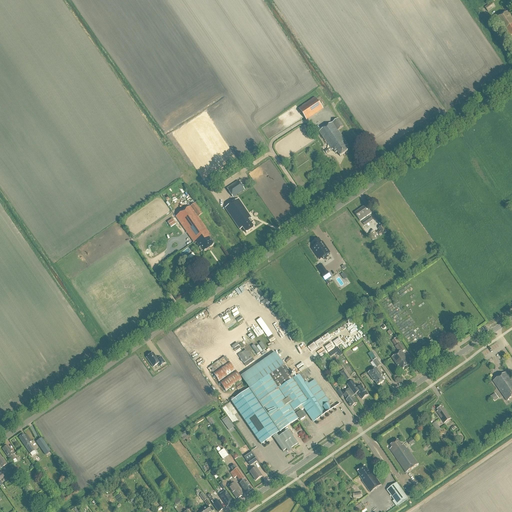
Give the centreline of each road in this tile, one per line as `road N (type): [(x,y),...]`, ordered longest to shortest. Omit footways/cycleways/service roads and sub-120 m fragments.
road 1 (unclassified): [(0,441),(511,87)]
road 2 (tertiary): [(231,511),(511,318)]
